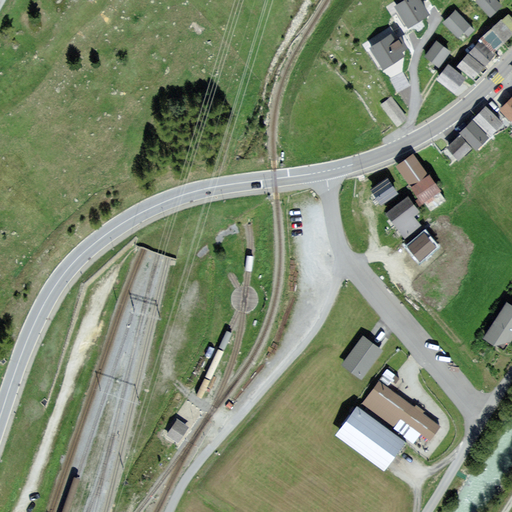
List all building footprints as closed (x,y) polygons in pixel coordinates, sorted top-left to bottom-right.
[(420,0),(405,0),(395,7),(410,30),(431,16),(420,0)] [(499,4),(495,0),(480,0),(477,3),(487,15),(495,8),(499,4)] [(473,28),(454,9),(442,21),(455,35),(458,32),(460,30),(466,36),(473,28)] [(511,19),(508,15),(482,38),(491,49),(506,36),(511,30),(511,19)] [(448,51),(435,40),(423,55),(429,60),(436,66),(448,51)] [(481,42),(470,54),(482,64),(489,57),(493,52),(481,42)] [(480,65),(469,55),(459,65),(471,75),(475,71),(480,65)] [(462,77),(449,66),(439,77),(453,88),(459,80),(462,77)] [(511,114),(511,94),(511,93),(504,100),(497,107),(508,118),(511,114)] [(405,117),(391,96),(381,103),(388,112),(396,124),(405,117)] [(487,109),(476,120),(490,133),(496,126),(500,122),(487,109)] [(474,124),(464,135),(475,146),(481,141),(486,136),(474,124)] [(472,149),(459,135),(446,147),(452,155),(458,161),(472,149)] [(413,153),(397,164),(403,173),(410,182),(426,171),(413,153)] [(426,171),(410,182),(417,191),(422,200),(438,189),(426,171)] [(386,180),(373,189),(377,194),(381,201),(395,192),(386,180)] [(438,189),(422,200),(430,210),(446,199),(438,189)] [(408,198),(388,213),(394,221),(404,234),(418,223),(411,214),(417,210),(408,198)] [(435,246),(423,231),(406,244),(412,251),(418,259),(435,246)] [(511,303),(507,299),(483,335),(503,349),(511,335),(511,303)] [(345,362),(362,374),(380,349),(373,344),(363,337),(345,362)] [(415,405),(378,379),(359,406),(392,429),(396,424),(400,418),(430,439),(440,424),(423,412),(425,409),(416,403),(415,405)] [(359,406),(356,403),(335,433),(384,468),(395,453),(405,439),(392,429),(359,406)] [(177,420),(167,435),(178,443),(183,435),(189,427),(177,420)]
